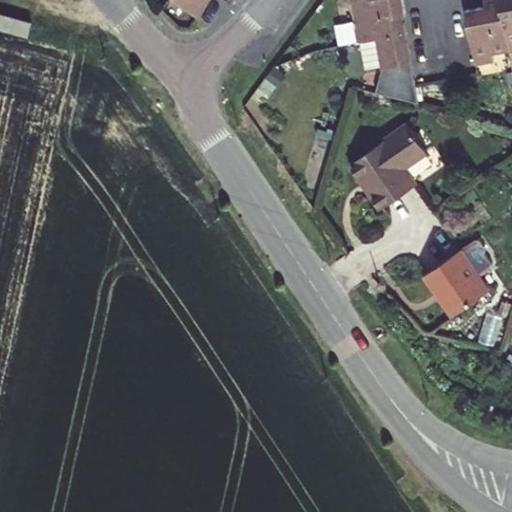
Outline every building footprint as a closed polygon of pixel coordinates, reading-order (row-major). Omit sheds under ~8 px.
[(194,0),(173,0),(187,10),(194,0)] [(392,0),(337,0),(340,15),(390,5),(394,5),(392,0)] [(500,42),(491,0),(473,0),(474,1),(453,4),(463,58),(481,54),(479,46),(500,42)] [(511,0),(491,0),(500,42),(511,39),(511,0)] [(390,5),(340,15),(343,30),(350,63),(374,58),(366,89),(410,100),(390,5)] [(20,28),(0,23),(0,38),(17,43),(20,28)] [(423,152),(403,126),(347,169),(380,213),(413,188),(399,170),(423,152)] [(476,237),(461,249),(428,275),(458,313),(491,287),(481,274),(493,265),(494,260),(487,251),(487,246),(481,238),(476,237)]
